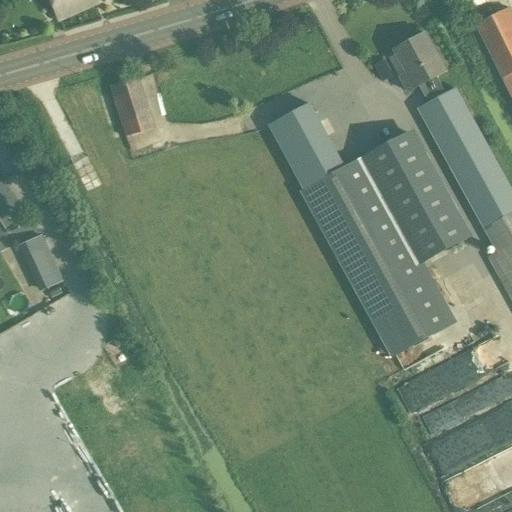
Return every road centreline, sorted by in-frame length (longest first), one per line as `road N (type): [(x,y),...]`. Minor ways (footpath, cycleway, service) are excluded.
road 1 (primary): [(0,76),(249,0)]
road 2 (track): [(33,66),(94,188)]
